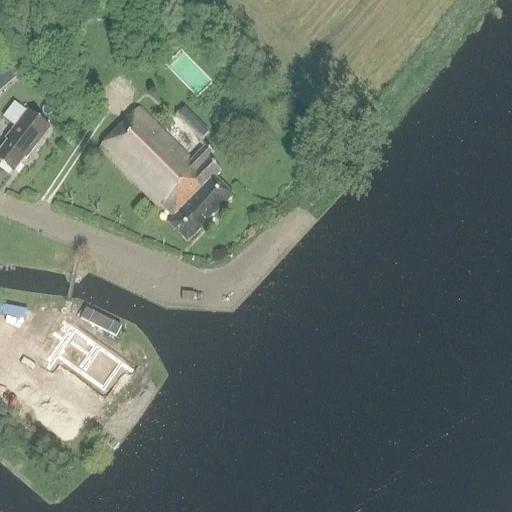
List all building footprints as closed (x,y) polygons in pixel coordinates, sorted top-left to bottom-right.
[(0,62),(0,91),(14,79),(0,62)] [(203,142),(212,131),(187,108),(177,118),(203,142)] [(187,156),(139,109),(99,150),(159,208),(160,207),(173,220),(167,225),(185,243),(231,196),(213,178),(219,172),(207,160),(212,156),(204,148),(189,163),(184,158),(187,156)] [(49,129),(29,114),(17,129),(14,127),(4,140),(7,143),(0,152),(0,162),(14,173),(24,160),(25,160),(49,129)] [(81,331),(61,356),(106,392),(126,367),(81,331)] [(47,397),(40,406),(71,431),(78,422),(47,397)]
